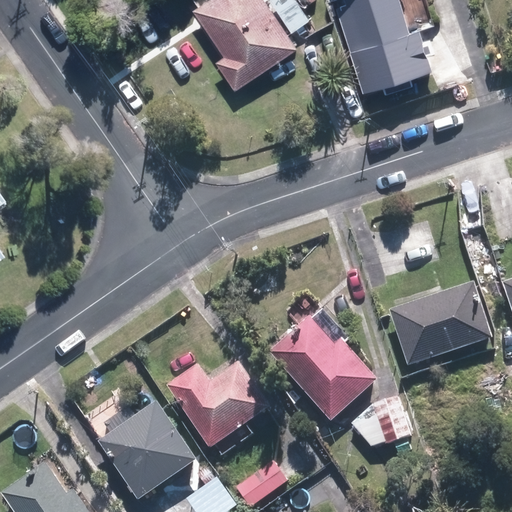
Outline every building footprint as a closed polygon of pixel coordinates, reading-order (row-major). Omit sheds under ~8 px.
[(210,0),(192,13),(223,57),(214,64),(233,91),(293,48),(258,0),(210,0)] [(294,0),(268,0),(291,35),(310,24),(294,0)] [(334,0),(363,94),(432,72),(420,32),(407,36),(395,0),(334,0)] [(479,276),(396,306),(416,362),(500,332),(479,276)] [(511,281),(501,285),(511,317),(511,281)] [(352,335),(345,341),(316,311),(277,348),(342,415),(387,373),(352,335)] [(249,357),(220,377),(207,358),(174,381),(217,443),(279,401),(249,357)] [(379,401),(357,422),(378,444),(417,431),(403,392),(379,401)] [(206,454),(165,396),(107,437),(147,495),(206,454)] [(102,511),(83,484),(76,489),(53,457),(8,490),(24,511),(102,511)] [(270,494),(295,476),(282,457),(257,475),(270,494)] [(200,511),(190,496),(165,511),(200,511)]
